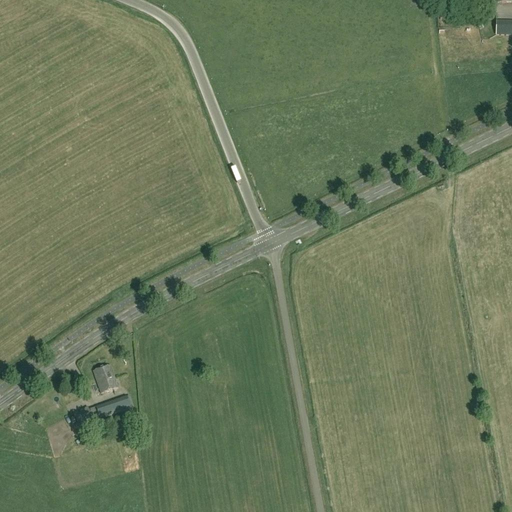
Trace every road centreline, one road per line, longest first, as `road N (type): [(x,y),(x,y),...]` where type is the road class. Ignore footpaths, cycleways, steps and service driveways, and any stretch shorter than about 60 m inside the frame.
road 1 (tertiary): [(0,405),(129,315),(269,245)]
road 2 (unclassified): [(269,245),(184,38),(165,18),(126,0)]
road 3 (unclassified): [(320,511),(269,245)]
road 4 (tertiary): [(269,245),(511,127)]
